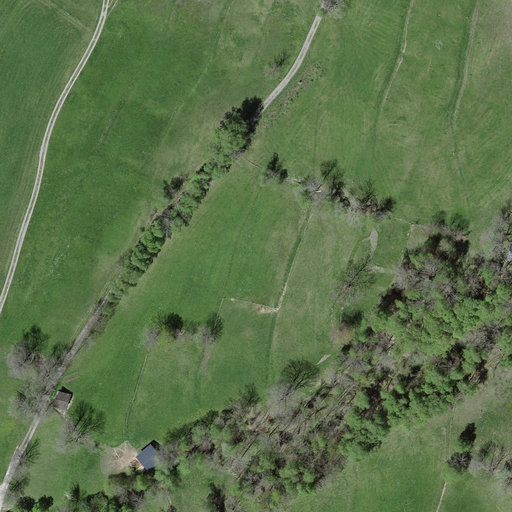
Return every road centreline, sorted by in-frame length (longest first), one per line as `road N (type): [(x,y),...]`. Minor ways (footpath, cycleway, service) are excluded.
road 1 (track): [(325,0),(295,67),(116,275),(0,494)]
road 2 (track): [(105,0),(46,134),(0,305)]
